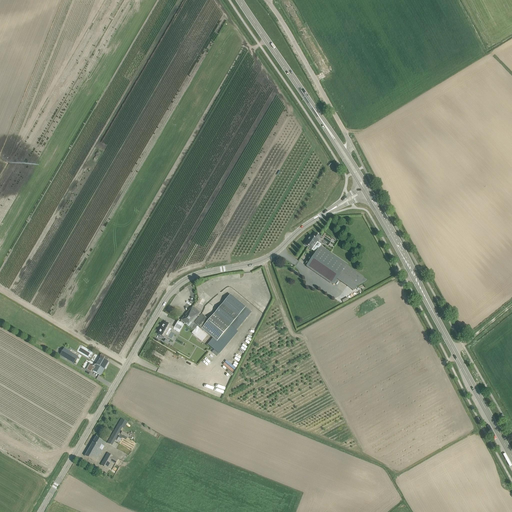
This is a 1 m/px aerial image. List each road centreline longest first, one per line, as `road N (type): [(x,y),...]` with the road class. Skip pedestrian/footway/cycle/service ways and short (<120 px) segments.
road 1 (unclassified): [(40,511),(180,282),(269,256),(365,189)]
road 2 (tertiary): [(455,353),(365,189)]
road 3 (tertiary): [(344,154),(239,0)]
road 4 (unclassified): [(344,154),(350,143),(266,0)]
